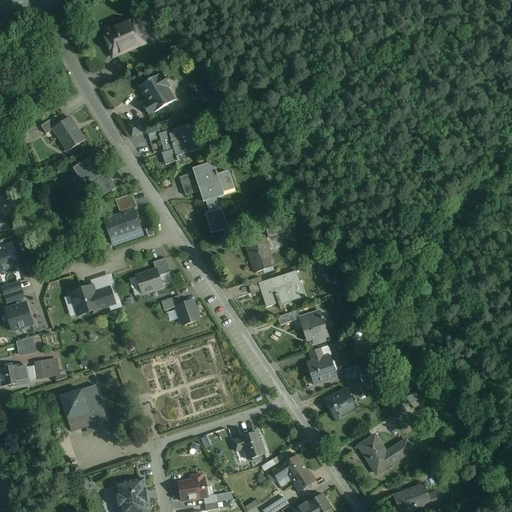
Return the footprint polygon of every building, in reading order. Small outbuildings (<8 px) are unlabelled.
[(121,51),(142,42),(136,27),(137,27),(138,24),(136,19),(133,18),(111,28),(108,27),(102,30),(101,31),(111,55),(116,53),(117,55),(122,54),(121,51)] [(172,47),(174,56),(186,52),(184,44),(172,47)] [(155,113),(176,100),(168,87),(171,86),(163,72),(140,86),(149,102),(144,105),(149,115),(154,112),(155,113)] [(54,128),(61,123),(57,116),(41,126),(47,133),(54,128)] [(69,151),(85,140),(70,117),(54,128),(69,151)] [(147,132),(143,119),(128,123),(132,136),(147,132)] [(200,149),(192,124),(174,130),(177,138),(169,141),(168,138),(163,140),(167,152),(163,153),(166,165),(181,160),(179,156),(200,149)] [(160,128),(148,132),(151,141),(163,137),(160,128)] [(91,157),(73,169),(87,189),(91,186),(95,192),(102,188),(106,195),(117,188),(108,174),(102,178),(95,167),(97,165),(91,157)] [(194,172),(180,177),(186,195),(200,191),(204,202),(207,201),(210,212),(207,213),(206,217),(208,217),(207,221),(209,221),(208,225),(211,225),(210,229),(212,229),(211,233),(213,233),(229,228),(222,208),(220,209),(217,198),(225,195),(224,192),(235,188),(229,170),(218,174),(214,162),(193,169),(194,172)] [(13,194),(0,195),(0,200),(1,207),(15,205),(13,194)] [(104,217),(111,239),(143,229),(136,207),(104,217)] [(267,230),(269,236),(279,233),(277,226),(267,230)] [(255,273),(275,266),(265,237),(245,243),(250,256),(253,255),(256,264),(253,265),(255,273)] [(0,271),(18,266),(13,250),(6,252),(4,245),(0,246),(0,271)] [(166,258),(154,263),(157,270),(159,276),(171,272),(166,258)] [(159,276),(157,270),(138,277),(143,294),(163,287),(159,276)] [(303,281),(299,271),(263,283),(261,277),(248,282),(252,293),(261,290),(267,308),(281,303),(280,301),(297,295),(293,284),(303,281)] [(7,303),(25,298),(20,282),(2,287),(7,303)] [(90,293),(97,313),(117,307),(110,286),(90,293)] [(76,320),(97,313),(90,293),(88,288),(67,295),(76,320)] [(182,305),(179,296),(162,302),(165,311),(177,306),(182,305)] [(182,305),(177,306),(184,325),(199,320),(198,316),(199,313),(196,311),(192,301),(182,305)] [(8,316),(13,331),(33,325),(28,309),(22,311),(20,305),(8,309),(10,315),(8,316)] [(315,344),(330,339),(320,311),(300,318),(308,340),(313,339),(315,344)] [(281,325),(294,320),(291,312),(278,317),(281,325)] [(19,355),(36,351),(33,337),(17,342),(19,355)] [(310,352),(313,361),(323,358),(320,349),(310,352)] [(322,382),(337,377),(330,355),(323,358),(313,361),(308,363),(314,381),(321,379),(322,382)] [(36,368),(38,380),(56,377),(53,359),(35,362),(36,368)] [(25,364),(0,368),(0,375),(3,389),(29,384),(28,382),(26,370),(25,364)] [(36,368),(26,370),(28,382),(38,380),(36,368)] [(364,376),(361,370),(345,375),(348,381),(360,377),(364,376)] [(360,377),(348,381),(350,388),(362,384),(360,377)] [(97,385),(61,397),(72,432),(108,421),(97,385)] [(325,401),(335,419),(357,407),(348,389),(325,401)] [(265,454),(258,432),(233,441),(240,462),(265,454)] [(383,470),(413,450),(406,440),(386,453),(375,436),(359,446),(369,461),(375,458),(383,470)] [(273,460),(276,464),(286,458),(283,454),(273,460)] [(292,480),(307,470),(297,455),(283,464),(284,466),(289,474),(292,480)] [(278,481),(289,474),(284,466),(273,473),(278,481)] [(316,481),(309,470),(307,470),(292,480),(291,481),(298,493),(316,481)] [(178,483),(182,501),(204,497),(209,497),(206,478),(203,479),(203,475),(192,476),(193,480),(178,483)] [(150,511),(144,478),(119,483),(124,511),(150,511)] [(425,484),(394,496),(399,511),(401,511),(417,506),(418,511),(443,503),(438,491),(429,495),(425,484)] [(327,511),(332,509),(322,494),(308,502),(314,511),(327,511)] [(209,497),(204,497),(207,511),(218,509),(216,495),(209,497)] [(264,511),(276,511),(289,504),(284,497),(264,511)] [(250,509),(259,504),(256,498),(247,503),(250,509)] [(314,511),(308,502),(296,510),(296,511),(314,511)]
